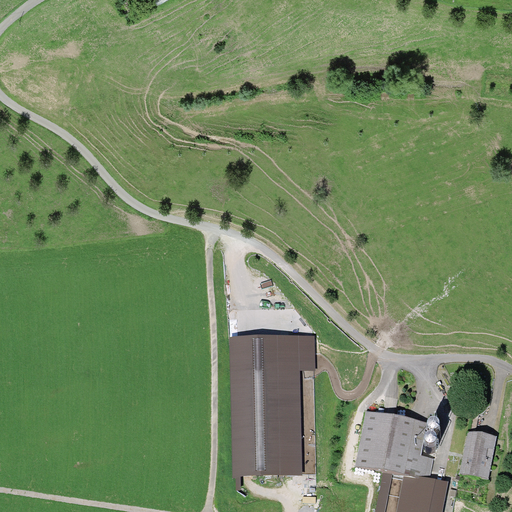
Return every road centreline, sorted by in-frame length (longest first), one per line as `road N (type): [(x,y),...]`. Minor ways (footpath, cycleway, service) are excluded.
road 1 (unclassified): [(511,374),(472,358),(400,360),(354,336),(237,235),(145,213),(0,90)]
road 2 (track): [(208,229),(215,393),(207,511)]
road 3 (track): [(430,359),(447,421),(430,511)]
road 4 (track): [(153,511),(0,490)]
